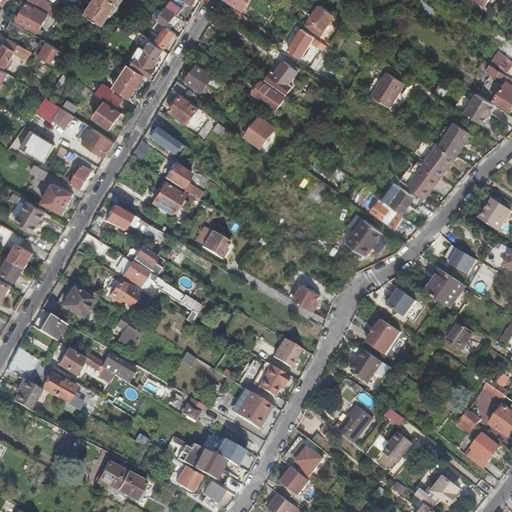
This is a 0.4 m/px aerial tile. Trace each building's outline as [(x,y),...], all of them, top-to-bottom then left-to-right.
[(62,7),(51,0),(29,0),(30,1),(38,6),(50,14),(53,9),(58,13),(62,7)] [(96,0),(88,12),(107,25),(123,0),(96,0)] [(142,11),(150,0),(141,0),(136,7),(142,11)] [(175,13),(177,14),(182,7),(170,0),(166,7),(175,13)] [(230,0),(245,10),(251,0),(230,0)] [(499,11),(500,9),(504,12),(509,4),(502,0),(498,0),(494,8),(499,11)] [(38,33),(50,14),(38,6),(37,8),(29,2),(18,20),(38,33)] [(321,36),(337,15),(323,5),(308,26),(321,36)] [(137,16),(142,11),(136,7),(122,23),(128,27),(137,16)] [(175,13),(166,7),(162,13),(157,21),(167,27),(175,13)] [(157,21),(162,13),(157,9),(152,17),(157,21)] [(148,15),(142,11),(137,16),(145,22),(148,15)] [(18,34),(23,27),(13,20),(8,27),(18,34)] [(70,33),(73,28),(61,21),(58,25),(70,33)] [(166,48),(176,33),(167,27),(159,38),(152,34),(148,39),(151,41),(156,44),(157,42),(166,48)] [(204,35),(214,42),(219,35),(208,28),(204,35)] [(301,57),(313,41),(316,38),(304,29),(290,50),(301,57)] [(204,35),(200,43),(209,50),(214,42),(204,35)] [(27,57),(31,51),(11,38),(0,54),(0,62),(6,67),(12,58),(17,50),(27,57)] [(319,46),(322,42),(316,38),(313,41),(319,46)] [(54,66),(62,54),(44,41),(36,54),(54,66)] [(153,67),(164,50),(156,44),(151,41),(145,51),(140,48),(135,56),(136,57),(131,65),(145,74),(149,77),(155,69),(153,67)] [(267,79),(287,94),(293,85),(290,82),(298,70),(285,61),(276,74),(273,71),(267,79)] [(503,70),(507,72),(511,64),(511,63),(508,61),(503,70)] [(113,88),(130,99),(145,74),(131,65),(128,63),(113,88)] [(503,81),(504,80),(507,76),(489,64),(486,69),(503,81)] [(187,80),(190,82),(195,86),(193,88),(198,91),(200,89),(204,92),(205,90),(206,91),(210,85),(219,91),(224,84),(198,65),(187,80)] [(0,86),(3,82),(10,73),(0,66),(0,86)] [(387,71),(371,94),(390,108),(407,84),(387,71)] [(511,79),(507,76),(504,80),(506,82),(493,101),(510,112),(511,108),(511,79)] [(287,97),(263,81),(261,85),(260,84),(256,89),(257,90),(254,94),(264,101),(263,102),(269,106),(270,104),(278,110),(287,97)] [(323,95),(329,88),(321,81),(315,89),(323,95)] [(176,82),(173,87),(182,94),(184,96),(187,91),(176,82)] [(95,94),(106,101),(116,108),(121,99),(112,92),(113,90),(102,83),(95,94)] [(37,97),(40,93),(32,87),(29,92),(37,97)] [(487,118),(495,104),(477,93),(465,112),(483,123),(487,117),(487,118)] [(184,96),(182,94),(170,111),(187,124),(199,107),(184,96)] [(64,105),(74,112),(78,106),(68,99),(64,105)] [(110,129),(120,114),(121,112),(116,108),(106,101),(94,118),(110,129)] [(22,122),(25,118),(8,107),(5,112),(22,122)] [(76,117),(63,108),(54,121),(67,129),(76,117)] [(172,122),(158,112),(154,119),(167,129),(172,122)] [(319,127),(325,122),(325,121),(318,116),(314,123),(319,127)] [(261,147),(275,128),(260,117),(246,136),(261,147)] [(458,118),(455,122),(467,130),(470,126),(458,118)] [(232,132),(219,122),(214,129),(227,139),(232,132)] [(440,145),(457,155),(467,141),(472,133),(467,130),(455,122),(440,145)] [(204,123),(197,134),(205,139),(211,127),(204,123)] [(180,144),(155,127),(148,137),(173,153),(180,144)] [(106,158),(116,143),(94,128),(84,144),(106,158)] [(21,147),(45,161),(55,145),(32,130),(21,147)] [(154,149),(141,141),(131,157),(144,165),(154,149)] [(77,163),(74,150),(58,154),(60,163),(68,162),(70,170),(80,167),(79,163),(77,163)] [(50,172),(49,171),(37,164),(32,173),(46,180),(50,172)] [(72,184),(81,189),(92,171),(83,165),(78,173),(72,184)] [(168,179),(185,189),(193,175),(176,165),(168,179)] [(72,184),(78,173),(74,171),(71,175),(68,182),(72,184)] [(66,173),(63,179),(68,182),(71,175),(66,173)] [(394,181),(416,197),(417,196),(395,180),(394,181)] [(399,208),(404,212),(416,197),(394,181),(383,196),(399,208)] [(43,202),(63,213),(75,193),(55,182),(43,202)] [(176,217),(188,198),(167,185),(155,205),(176,217)] [(192,194),(204,201),(207,196),(195,189),(192,194)] [(200,207),(204,201),(192,194),(189,200),(200,207)] [(125,202),(113,195),(109,202),(117,207),(121,209),(125,202)] [(389,222),(399,208),(383,196),(373,210),(389,222)] [(511,208),(495,197),(482,217),(501,229),(511,212),(511,208)] [(40,225),(48,212),(30,201),(27,207),(23,215),(40,225)] [(126,234),(136,217),(121,209),(117,207),(108,223),(99,218),(96,223),(108,230),(111,225),(126,234)] [(36,231),(40,225),(23,215),(19,221),(36,231)] [(370,254),(386,233),(367,220),(352,240),(370,254)] [(163,245),(168,236),(144,223),(140,231),(163,245)] [(103,238),(106,233),(94,225),(91,231),(103,238)] [(227,261),(231,253),(229,252),(230,249),(234,243),(216,233),(206,249),(227,261)] [(110,248),(89,235),(84,242),(92,248),(93,247),(106,255),(110,248)] [(10,258),(25,267),(34,253),(18,244),(10,258)] [(445,259),(450,261),(457,248),(451,245),(445,259)] [(458,249),(449,264),(469,275),(477,260),(458,249)] [(156,266),(159,260),(142,250),(135,262),(158,276),(161,271),(156,266)] [(17,281),(25,267),(10,258),(2,271),(17,281)] [(118,275),(123,278),(133,263),(129,260),(118,275)] [(140,288),(149,273),(133,263),(123,278),(140,288)] [(68,266),(64,273),(75,280),(80,273),(68,266)] [(427,292),(450,308),(467,285),(443,269),(427,292)] [(162,288),(165,283),(154,277),(151,281),(162,288)] [(0,302),(1,304),(12,285),(0,278),(0,302)] [(202,295),(207,287),(195,281),(191,288),(202,295)] [(129,288),(120,282),(111,297),(120,303),(122,300),(131,306),(137,297),(127,291),(129,288)] [(92,299),(70,285),(58,303),(81,317),(92,299)] [(303,285),(294,300),(314,312),(319,304),(317,303),(318,300),(321,295),(303,285)] [(398,288),(387,304),(405,317),(417,301),(398,288)] [(156,313),(162,304),(155,300),(149,308),(156,313)] [(201,313),(204,308),(194,302),(191,306),(201,313)] [(55,338),(64,323),(42,311),(37,320),(41,322),(38,329),(55,338)] [(143,330),(123,318),(118,326),(126,331),(131,334),(129,337),(136,341),(143,330)] [(475,332),(458,319),(448,333),(450,334),(448,338),(453,342),(452,344),(458,348),(459,346),(463,349),(475,332)] [(402,332),(383,320),(368,343),(386,355),(402,332)] [(511,323),(499,342),(506,347),(511,338),(511,323)] [(131,334),(126,331),(119,341),(133,351),(139,342),(136,341),(129,337),(131,334)] [(292,367),(303,349),(285,338),(275,357),(292,367)] [(27,355),(17,349),(13,357),(23,363),(27,355)] [(83,361),(84,358),(68,349),(58,364),(75,374),(83,361)] [(105,363),(85,351),(83,355),(85,356),(101,366),(122,378),(128,381),(135,369),(110,354),(105,363)] [(367,384),(383,364),(365,351),(359,359),(360,361),(351,372),(367,384)] [(180,361),(191,367),(196,357),(185,352),(180,361)] [(101,366),(85,356),(84,358),(83,361),(99,370),(101,366)] [(252,381),(257,384),(269,363),(264,360),(252,381)] [(10,362),(7,368),(19,376),(23,370),(10,362)] [(283,383),(288,374),(269,363),(257,384),(272,394),(280,381),(283,383)] [(117,387),(122,378),(101,366),(99,370),(96,375),(117,387)] [(60,398),(66,402),(74,387),(50,373),(42,388),(60,398)] [(510,379),(504,375),(498,383),(504,387),(510,379)] [(13,400),(30,409),(42,388),(25,379),(13,400)] [(501,387),(491,380),(486,387),(497,394),(501,387)] [(501,387),(497,394),(505,400),(507,397),(509,393),(501,387)] [(265,418),(273,406),(251,392),(237,414),(257,426),(262,416),(265,418)] [(94,393),(90,399),(99,404),(102,399),(94,393)] [(330,410),(336,406),(331,397),(324,401),(330,410)] [(63,407),(66,402),(60,398),(57,403),(63,407)] [(183,414),(197,421),(203,411),(190,403),(183,414)] [(336,427),(356,443),(376,418),(359,404),(344,423),(341,420),(336,427)] [(511,431),(511,408),(505,404),(492,423),(509,436),(511,431)] [(400,426),(405,419),(389,408),(384,416),(400,426)] [(463,416),(476,426),(480,422),(467,412),(463,416)] [(473,431),(476,426),(463,416),(459,421),(473,431)] [(384,455),(400,464),(412,441),(396,432),(384,455)] [(500,448),(483,435),(473,449),(490,462),(500,448)] [(247,450),(225,438),(216,453),(239,467),(247,450)] [(439,448),(457,461),(462,454),(445,441),(439,448)] [(194,465),(204,448),(195,444),(186,461),(194,465)] [(313,471),(324,458),(310,448),(309,448),(304,444),(295,455),(301,460),(300,461),(313,471)] [(118,488),(127,470),(108,461),(97,481),(107,486),(108,483),(118,488)] [(395,476),(404,468),(400,463),(391,471),(395,476)] [(310,479),(293,465),(288,472),(290,473),(284,481),(301,494),(311,480),(310,479)] [(192,491),(202,475),(186,466),(176,482),(192,491)] [(146,480),(127,470),(118,488),(137,498),(146,480)] [(429,504),(435,508),(444,497),(453,505),(460,495),(459,494),(463,489),(443,473),(432,488),(426,483),(417,494),(421,498),(429,504)] [(219,503),(227,490),(212,481),(204,494),(219,503)] [(392,489),(402,495),(406,488),(397,482),(392,489)] [(280,493),(277,491),(266,506),(269,508),(280,493)] [(280,493),(269,508),(275,511),(293,511),(297,506),(280,493)] [(436,511),(428,505),(429,504),(421,498),(416,505),(423,511),(422,511),(436,511)]
